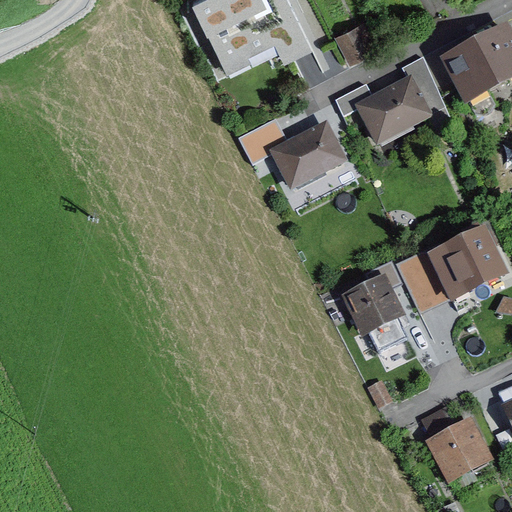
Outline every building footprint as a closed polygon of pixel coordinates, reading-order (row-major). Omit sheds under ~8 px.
[(256,0),(201,0),(218,34),(262,13),(256,0)] [(364,25),(333,40),(348,70),(378,55),(364,25)] [(511,36),(511,35),(449,64),(471,110),(511,91),(511,36)] [(372,89),(337,105),(346,126),(362,119),(376,150),(446,119),(421,65),(402,73),(408,86),(377,100),(372,89)] [(327,126),(271,152),(291,195),(348,169),(327,126)] [(511,279),(491,232),(431,258),(453,307),(511,281),(511,279)] [(435,309),(415,263),(398,271),(418,317),(435,309)] [(390,278),(343,299),(363,343),(410,322),(390,278)] [(421,424),(432,445),(457,431),(445,411),(421,424)] [(498,465),(473,422),(457,431),(432,445),(428,447),(452,490),(498,465)]
